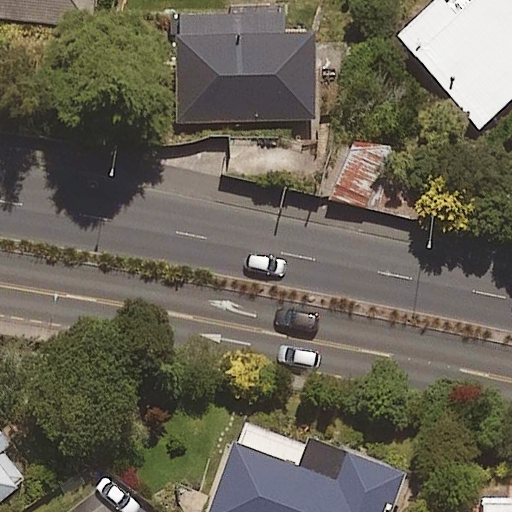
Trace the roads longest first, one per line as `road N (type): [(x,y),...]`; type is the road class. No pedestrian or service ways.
road 1 (secondary): [(511,390),(0,283)]
road 2 (secondary): [(0,203),(236,239),(511,297)]
